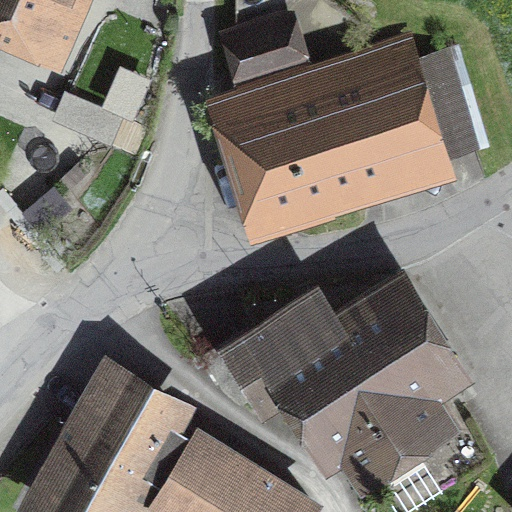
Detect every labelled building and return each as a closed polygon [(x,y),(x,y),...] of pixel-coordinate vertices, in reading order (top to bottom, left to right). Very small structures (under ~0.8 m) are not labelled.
[(0,0),(0,20),(48,42),(66,0),(0,0)] [(249,75),(296,59),(283,19),(236,35),(249,75)] [(476,144),(447,48),(283,97),(279,85),(232,99),(268,219),(329,201),(325,189),(476,144)] [(67,88),(58,114),(126,136),(149,68),(123,60),(109,101),(67,88)] [(420,384),(444,368),(396,292),(336,330),(312,292),(230,344),(260,391),(267,386),(289,421),(310,408),(330,440),(340,433),(365,474),(445,423),(420,384)] [(260,391),(230,344),(205,360),(224,389),(240,402),(260,391)] [(177,409),(115,375),(41,503),(55,511),(117,511),(140,473),(169,422),(177,409)] [(199,432),(195,438),(169,422),(140,473),(164,486),(157,500),(176,511),(175,511),(306,511),(313,503),(199,432)]
